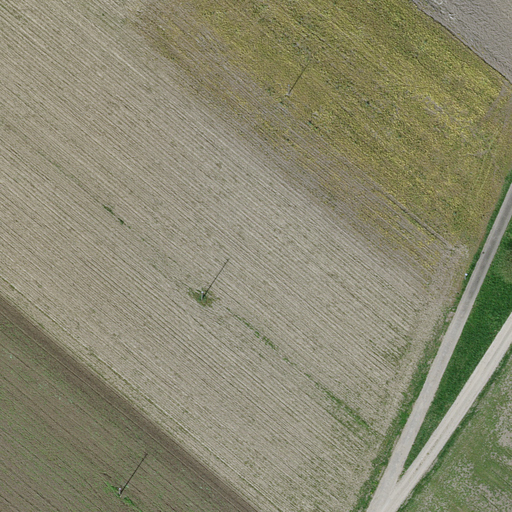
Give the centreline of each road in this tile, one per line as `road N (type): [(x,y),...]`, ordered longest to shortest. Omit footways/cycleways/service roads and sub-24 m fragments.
road 1 (track): [(384,511),(511,208)]
road 2 (track): [(385,511),(511,323)]
